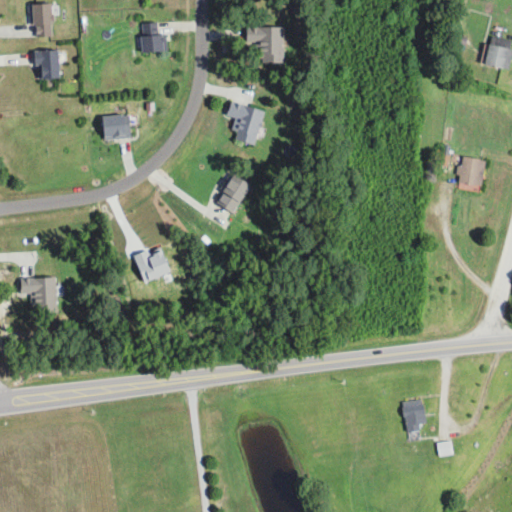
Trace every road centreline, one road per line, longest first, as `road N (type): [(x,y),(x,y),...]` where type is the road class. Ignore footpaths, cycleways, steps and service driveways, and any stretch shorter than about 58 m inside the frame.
road 1 (primary): [(511,340),(0,401)]
road 2 (residential): [(0,207),(105,195),(156,164),(191,111),(200,0)]
